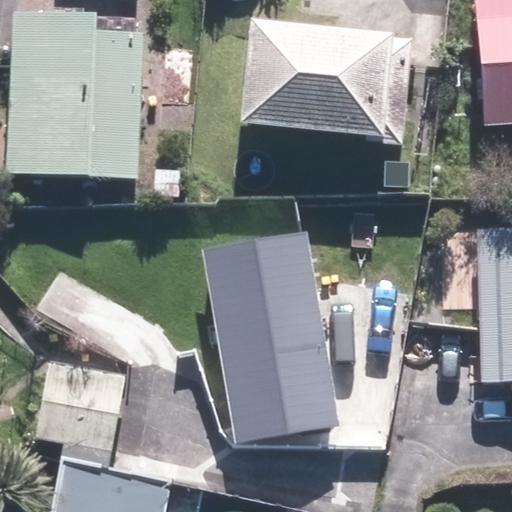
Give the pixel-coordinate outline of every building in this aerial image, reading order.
[(486,132),(511,129),(511,0),(502,0),(476,2),(486,132)] [(15,15),(8,176),(138,182),(144,37),(97,35),(98,18),(15,15)] [(392,40),(250,27),(241,130),(383,143),(392,40)] [(175,280),(170,228),(130,232),(135,284),(175,280)] [(511,232),(475,234),(480,388),(511,386),(511,232)] [(308,237),(200,256),(235,450),(343,431),(308,237)] [(48,366),(33,440),(112,455),(127,381),(48,366)] [(167,511),(173,480),(62,461),(53,511),(167,511)]
